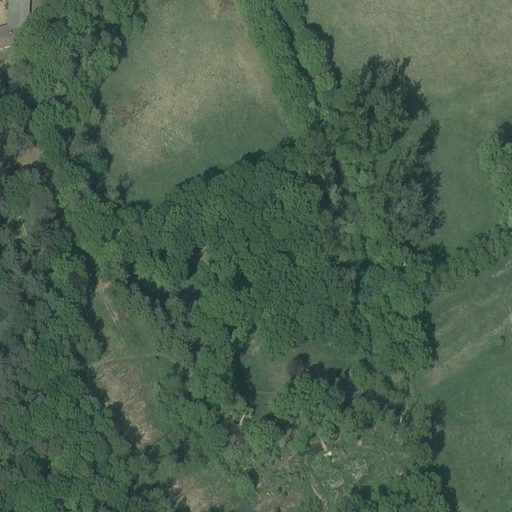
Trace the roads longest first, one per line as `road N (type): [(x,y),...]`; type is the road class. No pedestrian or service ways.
road 1 (track): [(322,387),(361,359),(367,339),(340,233),(310,170)]
road 2 (track): [(63,387),(156,511)]
road 3 (track): [(193,379),(164,356),(98,363),(63,387)]
road 4 (track): [(322,387),(241,391),(193,379)]
